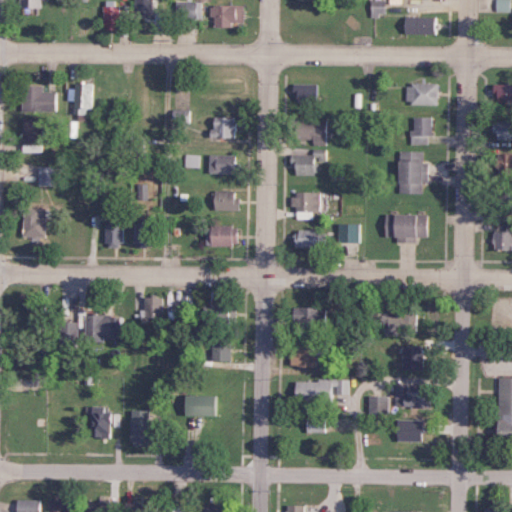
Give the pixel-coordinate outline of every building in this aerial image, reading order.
[(155,0),(137,0),(138,17),(155,17),(155,0)] [(511,0),(498,0),(498,11),(511,11),(511,0)] [(176,19),(201,19),(201,1),(176,1),(176,19)] [(235,26),(235,21),(247,21),(247,5),(213,4),(213,16),(218,16),(218,26),(235,26)] [(107,5),(106,27),(123,28),(124,6),(107,5)] [(440,33),(440,17),(406,16),(405,32),(440,33)] [(75,114),(92,114),(93,83),(77,83),(77,88),(69,88),(69,100),(75,100),(75,114)] [(322,83),(298,83),(298,101),(322,101),(322,83)] [(440,104),(440,83),(407,83),(407,103),(440,104)] [(511,102),(511,83),(498,83),(498,102),(511,102)] [(25,85),(25,110),(59,111),(59,91),(46,90),(46,85),(25,85)] [(174,123),(192,124),(192,109),(174,109),(174,123)] [(216,116),(216,129),(212,129),(212,137),(240,136),(239,116),(216,116)] [(432,116),(413,117),(413,144),(433,143),(432,116)] [(25,151),(45,152),(45,118),(26,118),(25,151)] [(511,120),(496,121),(497,140),(511,139),(511,120)] [(316,154),(296,153),(296,174),(320,175),(320,161),(328,161),(329,149),(316,149),(316,154)] [(425,193),(425,182),(432,182),(432,161),(426,161),(426,150),(404,150),(404,192),(425,193)] [(511,153),(499,154),(499,173),(511,173),(511,153)] [(201,168),(202,154),(188,154),(187,168),(201,168)] [(212,173),(241,173),(242,154),(212,154),(212,173)] [(58,185),(58,166),(42,167),(42,185),(58,185)] [(511,213),(511,189),(499,189),(498,213),(511,213)] [(241,190),(218,191),(219,210),(242,209),(241,190)] [(299,219),(315,219),(316,211),(322,211),(322,191),(296,191),(296,206),(299,206),(299,219)] [(26,235),(48,236),(49,208),(27,208),(26,235)] [(433,214),(391,213),(390,236),(401,236),(401,241),(420,242),(420,236),(432,237),(433,214)] [(125,224),(107,223),(107,245),(125,245),(125,224)] [(363,242),(363,223),(340,223),(340,241),(363,242)] [(508,230),(496,231),(496,249),(511,248),(511,223),(508,224),(508,230)] [(137,224),(136,246),(155,246),(155,224),(137,224)] [(209,245),(242,244),(242,225),(208,226),(209,245)] [(298,246),(325,247),(325,230),(298,229),(298,246)] [(164,317),(165,297),(146,296),(145,317),(164,317)] [(48,304),(31,303),(30,324),(47,325),(48,304)] [(238,322),(237,304),(201,305),(201,323),(238,322)] [(297,325),(327,325),(327,307),(298,307),(297,325)] [(419,332),(420,312),(391,312),(390,332),(419,332)] [(88,314),(87,338),(123,340),(124,316),(88,314)] [(214,337),(213,360),(233,361),(234,338),(214,337)] [(405,369),(428,369),(428,356),(424,355),(425,345),(406,344),(405,369)] [(320,365),(321,346),(296,345),(295,365),(320,365)] [(511,377),(502,377),(501,439),(511,439),(511,377)] [(352,380),(301,379),(300,402),(337,402),(337,394),(352,394),(352,380)] [(397,406),(433,406),(434,385),(397,385),(397,406)] [(220,416),(221,395),(190,394),(190,415),(220,416)] [(392,413),(391,395),(370,395),(371,413),(392,413)] [(108,406),(93,405),(93,437),(115,437),(115,412),(108,412),(108,406)] [(133,445),(152,445),(152,410),(133,410),(133,445)] [(309,432),(328,432),(328,417),(308,417),(309,432)] [(426,440),(427,419),(399,419),(399,440),(426,440)] [(18,499),(17,511),(42,511),(42,500),(18,499)] [(70,511),(71,500),(51,499),(50,511),(70,511)] [(125,511),(161,511),(161,502),(125,502),(125,511)] [(200,511),(233,511),(234,503),(201,502),(200,511)]
